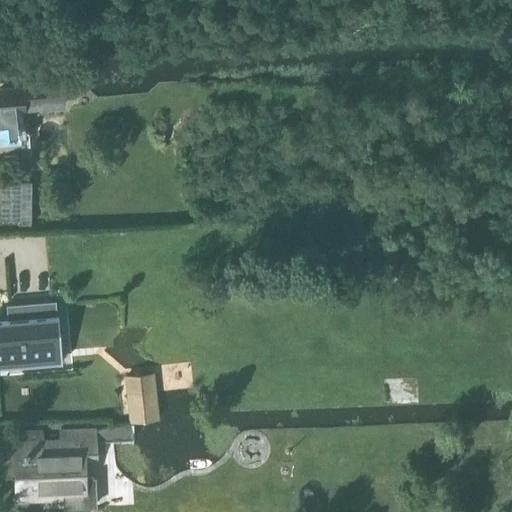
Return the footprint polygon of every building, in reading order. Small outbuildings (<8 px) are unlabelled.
[(56,35),(60,11),(39,8),(36,32),(56,35)] [(0,94),(1,103),(0,102),(0,130),(2,130),(3,143),(24,141),(23,131),(25,131),(24,127),(22,127),(21,111),(25,110),(25,107),(65,104),(63,84),(63,83),(9,88),(0,88),(0,94)] [(214,276),(214,296),(229,297),(230,293),(239,294),(239,276),(214,276)] [(7,318),(0,318),(0,366),(61,362),(56,300),(6,304),(7,318)] [(131,424),(162,420),(156,373),(126,377),(131,424)] [(43,433),(16,434),(17,454),(19,498),(63,496),(63,507),(97,506),(96,476),(85,476),(85,460),(96,459),(96,445),(96,442),(112,441),(133,440),(133,439),(132,424),(116,426),(113,426),(95,431),(62,432),(59,432),(59,438),(44,438),(43,433)]
